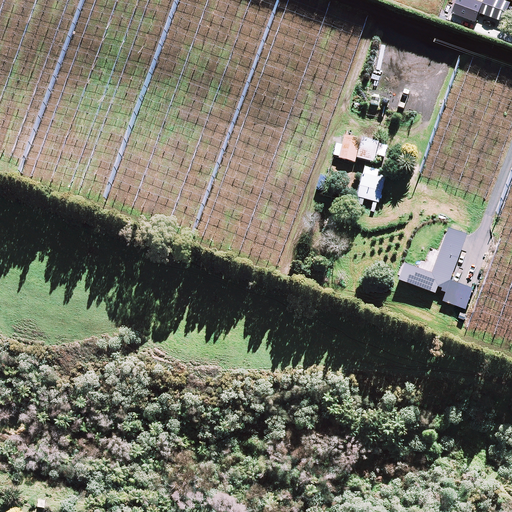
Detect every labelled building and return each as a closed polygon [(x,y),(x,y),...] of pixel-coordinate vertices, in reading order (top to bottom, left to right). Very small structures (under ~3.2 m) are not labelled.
[(380,95),(373,94),(371,104),(379,105),(380,95)] [(374,162),(379,142),(353,136),(349,156),(374,162)] [(385,178),(364,173),(357,196),(379,202),(385,178)] [(397,208),(381,202),(373,225),(388,231),(397,208)] [(467,234),(449,227),(432,272),(405,262),(399,279),(436,292),(438,285),(442,287),(441,290),(446,292),(443,300),(466,309),(474,288),(450,280),(467,234)] [(352,260),(370,266),(381,235),(362,229),(352,260)] [(394,243),(386,240),(382,251),(390,254),(394,243)] [(47,498),(38,497),(37,508),(46,508),(47,498)]
